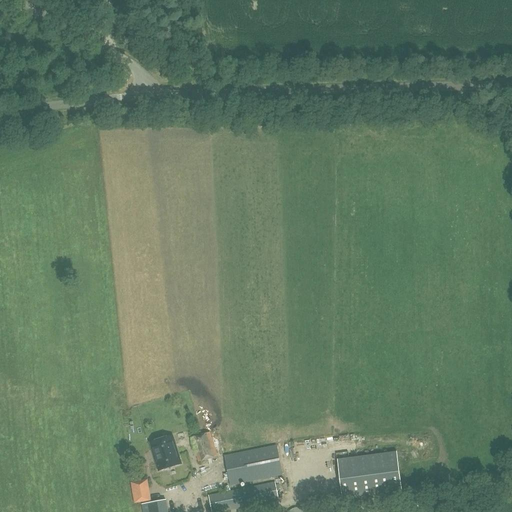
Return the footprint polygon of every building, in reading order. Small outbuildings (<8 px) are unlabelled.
[(192,439),(199,462),(218,456),(210,433),(192,439)] [(150,442),(159,471),(182,464),(173,435),(150,442)] [(227,456),(225,456),(231,485),(282,475),(276,446),(227,456)] [(397,452),(337,460),(343,500),(402,492),(397,452)] [(147,481),(140,482),(141,490),(148,488),(147,481)] [(275,482),(208,496),(211,511),(214,511),(279,499),(275,482)] [(142,506),(142,511),(168,511),(166,501),(142,506)]
